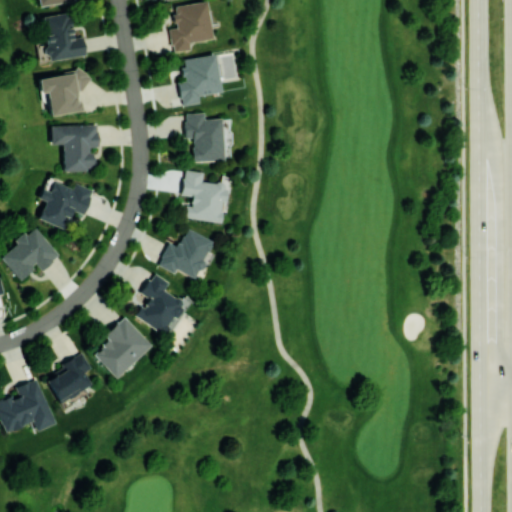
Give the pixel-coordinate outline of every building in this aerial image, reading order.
[(211,37),(205,0),(202,0),(174,4),(176,13),(171,14),(173,27),(167,28),(171,51),(189,48),(188,41),(211,37)] [(42,15),(48,59),(83,54),(81,35),(70,37),(67,11),(42,15)] [(182,57),(183,66),(180,66),(182,80),(176,81),(179,104),(198,102),(197,94),(219,91),(214,53),(182,57)] [(48,114),(80,110),(79,99),(86,98),(82,69),(36,76),(38,92),(44,91),(48,114)] [(190,160),(221,159),(220,117),(202,118),(202,111),(182,112),(183,137),(190,137),(190,160)] [(62,170),(91,169),(91,146),(96,146),(96,123),(49,124),(49,143),(61,143),(62,170)] [(219,221),(224,182),(200,179),(201,171),(182,169),(179,193),(187,195),(185,217),(219,221)] [(64,228),(72,208),(83,212),(92,189),(74,182),(72,187),(52,179),(48,190),(41,187),(37,197),(43,200),(37,217),(64,228)] [(0,252),(0,257),(17,278),(35,264),(39,269),(58,254),(34,225),(24,233),(0,252)] [(212,240),(184,227),(174,246),(166,242),(155,263),(172,272),(174,268),(193,277),(212,240)] [(133,315),(161,333),(182,301),(162,288),(167,281),(151,271),(138,291),(146,295),(133,315)] [(91,353),(113,377),(149,343),(122,315),(102,333),(107,338),(91,353)] [(89,367),(80,350),(59,363),(61,367),(43,378),(57,402),(90,383),(83,370),(89,367)] [(53,422),(34,377),(12,385),(15,391),(0,397),(0,422),(3,431),(29,420),(33,430),(53,422)]
